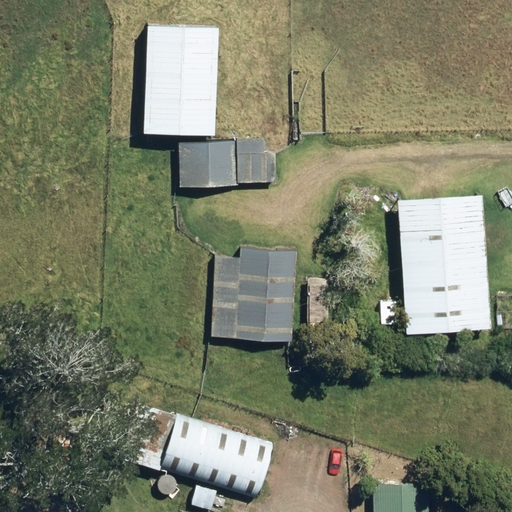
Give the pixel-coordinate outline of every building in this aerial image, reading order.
[(220,24),(151,21),(146,126),(215,129),(220,24)] [(182,140),(183,183),(238,182),(238,178),(277,177),(277,150),(265,150),(265,138),(182,140)] [(483,189),(399,194),(407,325),(491,320),(483,189)] [(218,253),(213,331),(291,336),(297,247),(241,243),(240,255),(218,253)] [(330,320),(333,273),(310,272),(308,319),(330,320)] [(399,327),(398,297),(382,298),(383,327),(399,327)] [(176,409),(140,397),(122,453),(256,495),(273,441),(176,410),(176,409)] [(429,511),(429,479),(374,481),(374,511),(429,511)]
